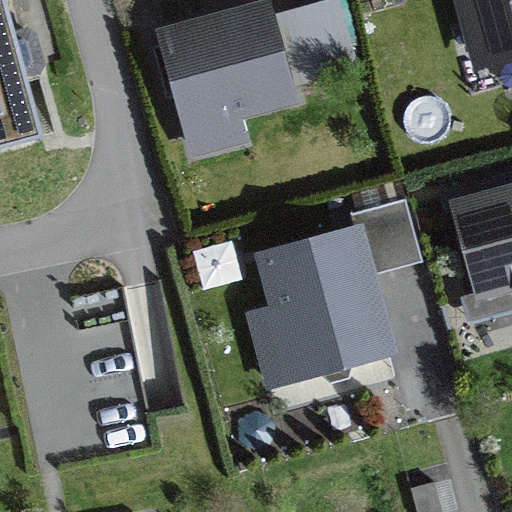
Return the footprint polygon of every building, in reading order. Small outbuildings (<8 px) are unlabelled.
[(17,41),(5,0),(0,0),(0,148),(43,136),(24,66),(31,60),(26,42),(17,41)] [(511,0),(463,0),(480,61),(511,52),(511,0)] [(188,124),(290,96),(266,9),(165,36),(188,124)] [(511,170),(474,181),(480,199),(455,206),(478,292),(511,282),(511,170)] [(330,383),(349,378),(352,357),(388,348),(368,276),(423,261),(406,198),(351,213),(356,233),(266,258),(297,372),(317,367),(330,383)] [(411,487),(417,511),(442,511),(435,481),(411,487)]
